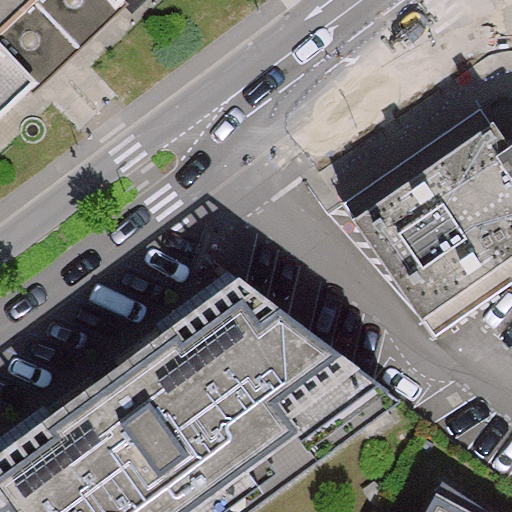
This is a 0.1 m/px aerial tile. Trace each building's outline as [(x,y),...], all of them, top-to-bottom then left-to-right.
[(0,0),(0,112),(34,80),(113,6),(119,0),(0,0)] [(360,227),(495,132),(483,116),(348,209),(360,227)] [(495,132),(360,227),(439,338),(511,290),(511,140),(504,146),(495,132)] [(124,379),(127,384),(105,399),(102,396),(0,470),(0,511),(172,511),(360,375),(249,289),(124,379)] [(360,375),(172,511),(249,511),(398,403),(360,375)] [(488,511),(445,484),(426,511),(488,511)]
